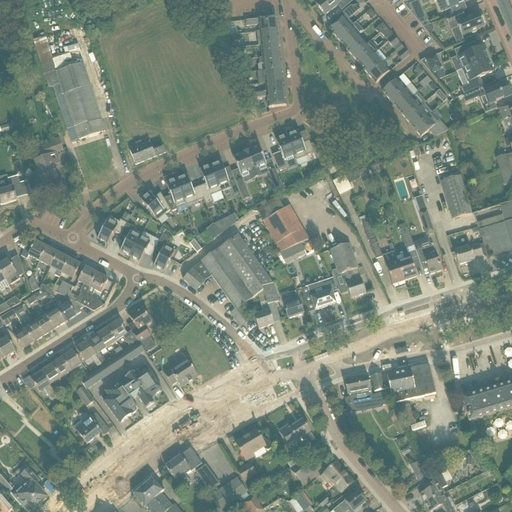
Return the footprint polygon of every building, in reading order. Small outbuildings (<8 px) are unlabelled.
[(352,2),(350,0),(321,0),(322,0),(321,0),(320,0),(319,1),(320,2),(316,5),(325,16),(330,11),(331,12),(336,7),(337,6),(341,11),(352,2)] [(431,0),(433,3),(439,0),(446,0),(450,9),(470,1),(469,0),(431,0)] [(427,22),(419,1),(409,5),(411,12),(410,12),(409,13),(420,25),(427,22)] [(376,16),(370,10),(365,14),(371,21),(376,16)] [(485,27),(483,24),(485,23),(482,16),(481,17),(479,14),(465,20),(462,12),(445,19),(450,31),(457,28),(461,37),(471,33),(472,34),(477,32),(476,31),(485,27)] [(337,39),(350,27),(351,27),(353,25),(345,16),(329,30),(332,34),(333,34),(337,39)] [(277,31),(276,24),(276,18),(245,21),(245,27),(259,26),(259,32),(259,33),(277,31)] [(380,34),(386,28),(382,24),(375,30),(379,35),(380,34)] [(341,44),(344,48),(358,36),(351,27),(350,27),(337,39),(341,44)] [(385,40),(391,35),(386,28),(380,34),(385,40)] [(279,43),(278,37),(277,31),(259,33),(259,32),(256,33),(258,46),(261,46),(279,43)] [(348,52),(352,57),(366,45),(358,36),(344,48),(348,52)] [(399,44),(394,37),(389,41),(394,47),(399,44)] [(45,38),(34,41),(49,88),(53,86),(69,135),(72,144),(79,142),(78,140),(105,132),(83,63),(82,64),(72,67),(68,56),(68,54),(51,59),(45,38)] [(484,51),(482,47),(477,49),(474,42),(454,51),(462,70),(489,59),(486,50),(484,51)] [(280,56),(279,50),(279,43),(261,46),(262,58),(280,56)] [(356,62),(360,66),(374,55),(366,45),(352,57),(356,62)] [(245,48),(236,49),(240,59),(243,58),(245,50),(245,48)] [(402,62),(409,56),(404,50),(397,57),(402,62)] [(364,70),(368,75),(381,64),(374,55),(360,66),(363,70),(364,70)] [(440,65),(436,55),(420,62),(431,75),(435,73),(437,73),(434,67),(440,65)] [(282,69),(280,56),(262,58),(258,59),(259,65),(263,64),(264,71),(282,69)] [(493,73),(491,68),(493,67),(489,59),(462,70),(464,76),(470,73),(474,81),(493,73)] [(381,64),(368,75),(375,84),(389,73),(381,64)] [(264,71),(265,84),(283,82),(282,69),(264,71)] [(437,73),(435,73),(438,80),(445,77),(442,70),(437,73)] [(428,77),(423,81),(427,86),(432,82),(428,77)] [(390,101),(406,88),(398,79),(382,92),(385,96),(386,96),(390,101)] [(467,94),(483,88),(480,81),(461,89),(464,96),(467,94)] [(285,95),(283,82),(265,84),(266,92),(262,92),(263,98),(267,97),(285,95)] [(483,88),(467,94),(470,102),(485,95),(490,105),(511,96),(505,83),(497,87),(495,83),(483,88)] [(397,110),(413,97),(406,88),(390,101),(394,106),(397,110)] [(447,100),(441,93),(437,96),(443,104),(447,100)] [(285,95),(267,97),(268,109),(286,106),(285,101),(285,95)] [(419,108),(421,106),(413,97),(397,110),(401,115),(405,120),(419,108)] [(507,119),(511,128),(511,104),(511,103),(499,109),(504,120),(507,119)] [(409,124),(413,129),(427,117),(426,117),(419,108),(405,120),(409,124)] [(437,123),(429,114),(426,117),(427,117),(413,129),(415,132),(421,138),(428,131),(434,138),(448,131),(439,121),(437,123)] [(0,127),(0,128),(2,135),(12,132),(10,125),(0,127)] [(298,132),(287,137),(295,157),(294,157),(295,161),(314,154),(309,141),(302,144),(299,135),(298,132)] [(280,153),(272,156),(278,171),(287,168),(284,161),(294,157),(295,157),(287,137),(276,141),(280,153)] [(38,172),(31,174),(35,187),(49,182),(49,183),(53,182),(52,181),(57,179),(55,174),(56,174),(55,169),(53,169),(52,166),(51,167),(48,157),(62,151),(58,139),(51,142),(52,143),(34,149),(38,160),(34,161),(38,172)] [(136,148),(129,151),(135,165),(165,153),(160,141),(150,144),(150,143),(142,146),(140,141),(135,144),(136,148)] [(508,156),(496,159),(499,169),(500,172),(511,168),(511,145),(511,146),(506,148),(505,148),(508,156)] [(259,148),(246,153),(256,178),(261,177),(258,169),(266,166),(259,148)] [(256,178),(246,153),(233,158),(240,176),(248,173),(251,180),(256,178)] [(220,193),(231,188),(229,183),(221,163),(210,167),(220,193)] [(210,167),(200,171),(205,185),(199,187),(203,199),(206,205),(211,203),(212,202),(210,197),(220,193),(210,167)] [(511,168),(500,172),(505,186),(511,183),(511,168)] [(268,173),(275,189),(282,187),(275,170),(268,173)] [(0,187),(0,204),(0,206),(16,202),(13,191),(21,189),(19,179),(18,177),(6,180),(7,185),(0,187)] [(176,181),(186,204),(186,206),(203,199),(199,187),(192,190),(187,177),(176,181)] [(471,215),(460,177),(440,183),(452,221),(471,215)] [(250,198),(242,180),(235,183),(243,201),(250,198)] [(186,204),(176,181),(166,185),(174,205),(175,208),(186,204)] [(141,202),(154,218),(155,220),(171,207),(160,194),(154,199),(150,194),(141,202)] [(418,213),(426,236),(434,233),(422,199),(414,202),(419,213),(418,213)] [(511,202),(499,206),(505,224),(484,230),(481,222),(476,224),(484,250),(487,260),(511,252),(511,202)] [(281,253),(301,244),(308,240),(289,207),(263,222),(281,253)] [(124,213),(120,221),(126,224),(130,216),(124,213)] [(229,229),(234,225),(229,218),(224,220),(229,229)] [(373,254),(375,259),(382,257),(375,238),(373,232),(369,220),(362,222),(366,234),(368,241),(373,254)] [(97,240),(108,245),(114,233),(121,236),(127,224),(126,224),(120,221),(117,226),(107,221),(97,240)] [(399,230),(406,249),(413,247),(407,227),(399,230)] [(120,252),(130,257),(141,235),(132,230),(120,252)] [(130,257),(140,262),(150,243),(141,238),(142,236),(141,235),(130,257)] [(163,235),(150,258),(157,261),(154,267),(164,272),(174,253),(164,248),(169,238),(163,235)] [(257,296),(260,305),(266,303),(262,289),(273,285),(270,282),(259,266),(244,247),(237,236),(201,262),(189,273),(183,280),(196,292),(205,282),(211,277),(236,310),(231,314),(241,328),(251,320),(242,307),(257,296)] [(189,244),(197,253),(202,250),(199,247),(194,240),(189,244)] [(28,258),(39,263),(46,248),(35,243),(34,245),(28,242),(21,257),(27,260),(28,258)] [(301,244),(281,253),(280,253),(285,264),(284,264),(285,265),(306,255),(301,244)] [(415,250),(415,252),(418,261),(424,259),(429,275),(442,271),(432,244),(415,250)] [(349,245),(330,251),(336,270),(338,276),(343,274),(350,272),(357,269),(349,245)] [(454,252),(455,256),(458,266),(474,261),(473,258),(482,256),(479,245),(469,248),(469,247),(454,252)] [(39,263),(50,269),(58,254),(46,248),(39,263)] [(60,276),(60,277),(61,275),(69,260),(58,254),(50,269),(57,273),(55,276),(59,279),(60,276)] [(403,258),(397,261),(404,282),(417,278),(413,268),(408,254),(403,256),(403,258)] [(7,261),(0,265),(0,272),(9,287),(19,280),(18,278),(23,275),(19,262),(16,257),(8,262),(7,261)] [(75,275),(80,266),(69,260),(61,275),(66,278),(72,281),(75,275)] [(404,282),(397,261),(391,263),(390,260),(384,262),(389,277),(392,286),(404,282)] [(71,301),(80,306),(97,275),(85,269),(77,284),(83,286),(80,293),(78,299),(70,295),(68,299),(71,301)] [(336,270),(332,271),(334,277),(340,294),(348,291),(350,299),(366,294),(363,285),(361,281),(354,283),(350,272),(343,274),(338,276),(336,270)] [(0,272),(0,292),(9,287),(0,272)] [(97,275),(80,306),(84,308),(84,307),(88,309),(97,300),(91,297),(95,291),(100,294),(104,288),(104,289),(105,287),(105,286),(108,280),(97,275)] [(37,290),(38,288),(32,276),(27,282),(31,292),(37,290)] [(311,300),(315,311),(336,304),(332,293),(337,291),(334,281),(320,286),(322,293),(316,295),(315,290),(310,292),(310,294),(309,294),(311,299),(311,300)] [(53,291),(68,299),(70,295),(69,295),(73,288),(62,283),(59,288),(55,286),(54,287),(55,287),(53,291)] [(52,291),(53,291),(55,287),(54,287),(49,285),(47,288),(41,285),(39,290),(38,288),(37,290),(38,290),(39,293),(40,293),(44,291),(47,297),(49,299),(52,291)] [(273,285),(262,289),(266,303),(267,306),(279,302),(273,285)] [(36,302),(47,297),(44,291),(40,293),(39,293),(34,296),(33,297),(36,302)] [(283,307),(285,310),(288,320),(303,315),(300,305),(295,292),(289,295),(292,304),(283,307)] [(16,297),(5,304),(9,310),(19,304),(16,297)] [(33,297),(26,301),(29,306),(36,302),(33,297)] [(54,305),(55,307),(65,323),(75,317),(75,316),(81,313),(80,310),(84,308),(80,306),(71,301),(67,304),(67,303),(62,306),(59,302),(54,305)] [(266,303),(260,305),(263,313),(254,317),(258,330),(274,325),(271,315),(269,312),(267,306),(266,303)] [(5,304),(0,306),(0,315),(9,310),(5,304)] [(55,307),(44,314),(54,330),(65,323),(55,307)] [(19,308),(13,311),(15,316),(16,317),(23,313),(19,308)] [(138,343),(139,345),(142,350),(145,354),(156,347),(150,338),(151,337),(144,328),(152,323),(143,310),(137,313),(136,311),(128,316),(138,331),(135,333),(133,335),(132,335),(138,343)] [(15,316),(13,311),(0,318),(0,319),(5,328),(10,325),(8,320),(15,316)] [(39,320),(35,323),(44,337),(54,330),(44,314),(38,317),(39,320)] [(123,339),(130,349),(138,343),(132,335),(133,335),(131,332),(126,335),(123,330),(123,329),(122,328),(118,322),(107,329),(116,343),(123,339)] [(28,324),(23,327),(33,344),(44,337),(35,323),(30,326),(28,324)] [(23,327),(21,324),(15,328),(18,334),(14,337),(22,350),(33,344),(23,327)] [(177,325),(173,330),(177,333),(181,328),(177,325)] [(106,350),(116,343),(107,329),(97,336),(106,350)] [(100,354),(106,350),(97,336),(86,343),(101,365),(106,362),(100,354)] [(7,339),(0,343),(0,351),(4,359),(15,352),(10,343),(7,339)] [(97,368),(101,365),(86,343),(76,350),(85,364),(91,359),(97,368)] [(144,353),(138,345),(113,361),(81,383),(87,391),(144,353)] [(113,352),(118,357),(123,353),(120,348),(113,352)] [(73,352),(62,360),(70,372),(81,365),(78,361),(73,352)] [(62,360),(51,366),(60,379),(70,372),(62,360)] [(192,382),(192,381),(198,377),(187,360),(164,375),(172,386),(177,383),(181,388),(188,384),(192,382)] [(371,377),(373,387),(374,393),(384,391),(384,390),(389,389),(393,405),(406,401),(425,397),(435,395),(428,365),(410,369),(410,371),(409,372),(408,370),(403,371),(403,373),(381,378),(381,375),(371,377)] [(51,366),(41,373),(57,397),(64,392),(62,389),(56,387),(53,383),(60,379),(51,366)] [(109,398),(104,403),(120,424),(138,411),(130,401),(137,397),(146,410),(154,404),(150,398),(154,396),(154,397),(162,392),(148,371),(141,376),(138,371),(125,379),(131,387),(124,392),(118,384),(106,393),(109,398)] [(80,372),(73,377),(77,382),(84,378),(80,372)] [(57,397),(41,373),(31,380),(34,386),(35,388),(35,387),(39,393),(44,390),(51,401),(56,408),(62,404),(57,397)] [(511,375),(508,377),(510,384),(490,390),(489,388),(483,390),(483,392),(463,398),(462,398),(469,423),(470,422),(511,409),(511,375)] [(77,382),(73,377),(67,381),(70,387),(77,382)] [(347,381),(345,383),(348,398),(353,397),(355,404),(368,401),(369,406),(380,404),(380,406),(388,405),(385,393),(372,396),(368,378),(368,377),(347,381)] [(79,382),(72,387),(76,393),(75,394),(87,408),(94,402),(83,388),(79,382)] [(348,398),(344,399),(347,413),(356,411),(355,404),(353,397),(348,398)] [(396,410),(403,429),(415,424),(408,405),(396,410)] [(80,422),(73,428),(75,430),(87,445),(101,434),(103,437),(110,432),(95,414),(82,424),(80,422)] [(358,436),(355,430),(357,429),(351,417),(346,420),(354,437),(358,436)] [(279,432),(285,441),(286,442),(294,436),(297,441),(303,437),(309,444),(314,440),(309,433),(310,432),(302,421),(290,429),(288,427),(279,432)] [(235,443),(240,452),(246,462),(254,458),(252,455),(263,449),(264,450),(266,451),(268,451),(270,450),(271,449),(271,447),(271,445),(270,444),(262,438),(260,439),(256,431),(235,443)] [(276,434),(272,437),(278,445),(282,442),(276,434)] [(193,471),(201,465),(195,456),(190,449),(165,468),(171,476),(175,480),(178,478),(185,488),(191,484),(187,479),(188,479),(185,475),(187,473),(192,469),(193,471)] [(284,461),(289,468),(300,461),(296,454),(284,461)] [(291,470),(299,481),(311,473),(303,462),(291,470)] [(331,482),(341,493),(353,483),(336,463),(329,470),(320,478),(326,485),(331,482)] [(237,472),(244,484),(256,476),(249,465),(237,472)] [(196,473),(210,493),(220,486),(205,466),(196,473)] [(10,492),(10,493),(14,497),(27,511),(31,511),(47,498),(35,486),(39,482),(28,470),(21,475),(27,481),(20,488),(18,485),(12,490),(10,492)] [(419,495),(424,504),(443,495),(440,490),(442,489),(447,487),(441,474),(436,477),(431,480),(422,485),(426,492),(419,495)] [(0,481),(10,493),(10,492),(12,490),(0,476),(0,481)] [(153,479),(143,487),(163,510),(164,511),(179,511),(175,506),(172,508),(160,494),(164,491),(153,479)] [(210,498),(219,511),(220,511),(247,494),(237,480),(210,498)] [(143,487),(134,496),(140,503),(145,508),(148,511),(164,511),(163,510),(143,487)] [(360,507),(366,502),(358,492),(333,511),(347,511),(348,511),(358,511),(361,509),(360,507)] [(294,499),(295,501),(289,504),(294,511),(300,508),(302,511),(303,511),(311,507),(302,493),(294,499)] [(245,511),(263,511),(258,505),(262,502),(257,494),(241,505),(245,511)] [(431,511),(437,509),(438,511),(444,511),(452,509),(447,499),(445,500),(443,495),(424,504),(428,511),(431,511)] [(326,506),(330,511),(331,511),(337,507),(332,501),(326,506)]
